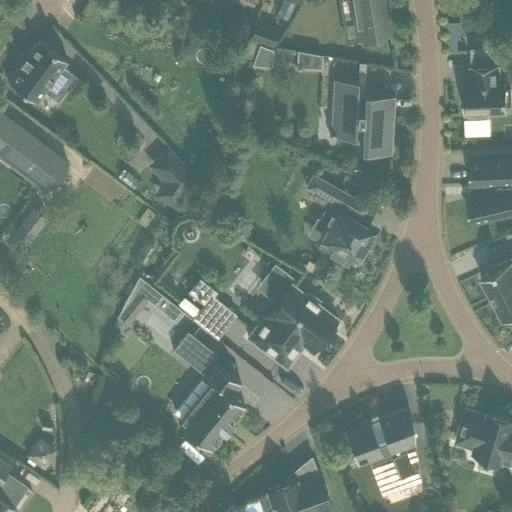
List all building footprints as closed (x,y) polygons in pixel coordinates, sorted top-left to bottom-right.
[(351,0),(357,36),(389,31),(384,0),(351,0)] [(459,22),(445,23),(446,38),(456,37),(460,37),(459,22)] [(261,28),(257,26),(253,38),(271,45),(277,29),(262,24),(261,28)] [(19,63),(7,80),(36,102),(52,80),(66,90),(76,76),(63,66),(66,60),(38,39),(25,56),(24,55),(19,63)] [(317,67),(317,51),(279,49),(278,65),(317,67)] [(468,113),(468,118),(485,117),(485,112),(507,111),(506,105),(511,105),(511,88),(506,88),(505,81),(499,82),(498,64),(475,65),(476,77),(471,77),(471,83),(462,83),(463,113),(468,113)] [(390,151),(394,94),(363,92),(364,80),(332,78),(329,136),(354,137),(354,131),(361,131),(360,150),(390,151)] [(0,154),(45,188),(65,161),(0,112),(0,154)] [(511,158),(469,160),(470,184),(474,183),(475,197),(466,199),(471,222),(511,212),(511,188),(511,189),(510,182),(511,181),(511,158)] [(161,198),(176,206),(194,175),(181,162),(161,198)] [(373,236),(365,232),(367,228),(371,230),(371,228),(358,221),(367,205),(318,177),(317,178),(319,179),(310,195),(330,207),(321,223),(327,226),(318,243),(319,244),(320,243),(323,245),(320,249),(347,264),(349,260),(352,261),(352,262),(353,262),(356,258),(357,259),(358,258),(359,259),(371,237),(372,237),(373,236)] [(12,229),(27,241),(47,216),(32,205),(12,229)] [(511,314),(511,255),(498,263),(499,266),(480,277),(504,320),(511,314)] [(16,257),(7,267),(20,278),(28,269),(16,257)] [(306,260),(302,267),(314,273),(318,266),(306,260)] [(123,302),(118,313),(128,321),(146,298),(175,321),(183,311),(139,275),(123,302)] [(264,318),(262,316),(247,336),(285,366),(303,343),(312,350),(336,318),(320,305),(319,300),(310,292),(304,293),(291,283),(264,318)] [(225,326),(235,313),(212,295),(202,307),(225,326)] [(231,394),(240,383),(208,357),(212,351),(186,331),(172,350),(212,380),(180,423),(210,447),(223,431),(224,432),(225,431),(225,430),(230,423),(231,424),(232,422),(231,421),(244,405),(231,394)] [(368,459),(367,456),(379,452),(392,488),(419,479),(419,480),(420,479),(415,446),(414,446),(408,431),(412,430),(408,406),(344,429),(357,463),(368,459)] [(511,418),(488,411),(487,415),(466,408),(456,441),(474,447),(472,451),(501,460),(502,459),(511,461),(511,418)] [(440,411),(431,413),(433,425),(442,424),(440,411)] [(0,458),(0,479),(5,473),(10,465),(0,458)] [(0,511),(11,511),(15,508),(12,506),(26,487),(5,473),(0,479),(0,511)] [(332,511),(322,484),(301,491),(296,477),(266,488),(271,506),(266,511),(332,511)]
